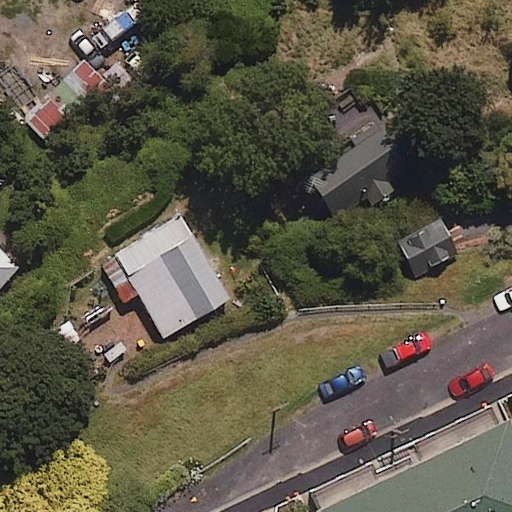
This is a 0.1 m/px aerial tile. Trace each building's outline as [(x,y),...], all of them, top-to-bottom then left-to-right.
[(422,157),(389,115),(306,178),(339,220),(422,157)] [(230,297),(179,211),(113,250),(165,336),(230,297)] [(403,228),(404,273),(438,272),(437,263),(461,263),(460,235),(432,235),(432,228),(403,228)] [(0,287),(20,266),(0,248),(0,287)] [(80,350),(71,320),(38,330),(48,360),(80,350)] [(511,511),(511,436),(504,420),(313,511),(511,511)]
